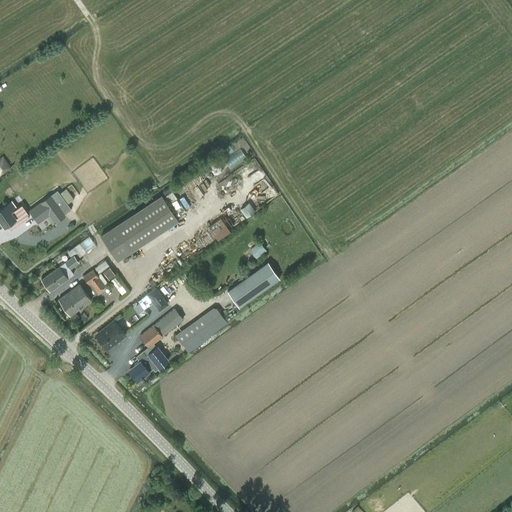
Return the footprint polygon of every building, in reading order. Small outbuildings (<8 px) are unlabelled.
[(231,168),(247,157),(241,148),(225,159),(231,168)] [(0,173),(9,167),(3,157),(0,159),(0,173)] [(62,194),(69,204),(75,199),(68,189),(62,194)] [(55,223),(65,215),(50,195),(40,202),(29,211),(38,223),(49,215),(55,223)] [(179,220),(162,195),(101,235),(117,260),(179,220)] [(11,228),(29,215),(21,204),(16,209),(11,202),(5,205),(0,209),(0,220),(5,227),(8,225),(11,228)] [(240,209),(246,217),(254,211),(248,203),(240,209)] [(208,226),(215,237),(229,228),(222,217),(208,226)] [(256,258),(266,250),(259,241),(249,249),(256,258)] [(73,248),(67,252),(72,258),(74,256),(77,254),(73,248)] [(72,258),(65,263),(70,269),(79,263),(74,256),(72,258)] [(99,273),(109,266),(105,260),(95,268),(99,273)] [(65,262),(42,279),(50,291),(74,274),(70,269),(65,263),(65,262)] [(239,307),(279,278),(268,262),(227,291),(239,307)] [(109,279),(115,274),(110,267),(103,271),(109,279)] [(96,293),(106,286),(104,284),(98,275),(93,269),(83,276),(96,293)] [(100,273),(98,275),(104,284),(107,282),(100,273)] [(121,285),(115,277),(111,280),(117,288),(121,285)] [(70,315),(92,300),(80,284),(59,299),(70,315)] [(154,302),(162,296),(156,288),(148,294),(154,302)] [(144,309),(154,302),(148,294),(138,301),(144,309)] [(217,306),(175,331),(187,350),(229,324),(217,306)] [(162,335),(183,319),(174,308),(140,336),(149,347),(154,343),(163,336),(162,335)] [(76,313),(71,316),(74,321),(79,318),(76,313)] [(96,336),(106,349),(125,334),(115,321),(96,336)] [(156,371),(168,360),(154,343),(149,347),(137,356),(141,361),(129,370),(138,381),(142,378),(144,377),(144,378),(149,374),(148,372),(154,368),(156,371)]
